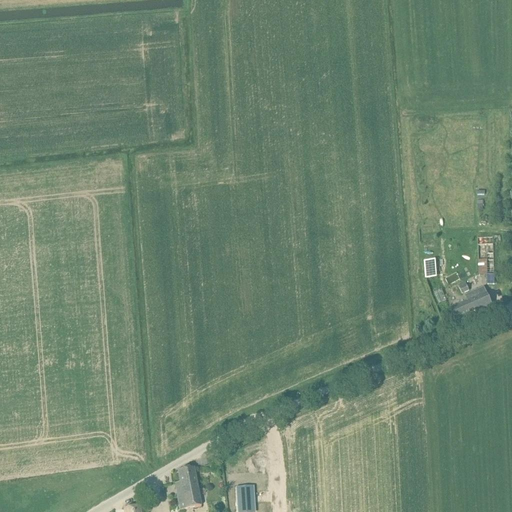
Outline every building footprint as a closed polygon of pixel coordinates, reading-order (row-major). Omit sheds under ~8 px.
[(479,275),(488,275),(488,285),(494,285),(493,238),(478,238),(479,275)] [(434,259),(422,260),(423,279),(434,278),(434,259)] [(466,283),(458,287),(462,294),(469,290),(466,283)] [(451,309),(452,312),(456,321),(491,306),(484,289),(467,297),(469,301),(451,309)] [(201,507),(196,478),(194,468),(177,472),(180,483),(175,484),(180,511),(201,507)] [(237,511),(253,511),(253,488),(237,489),(237,511)]
